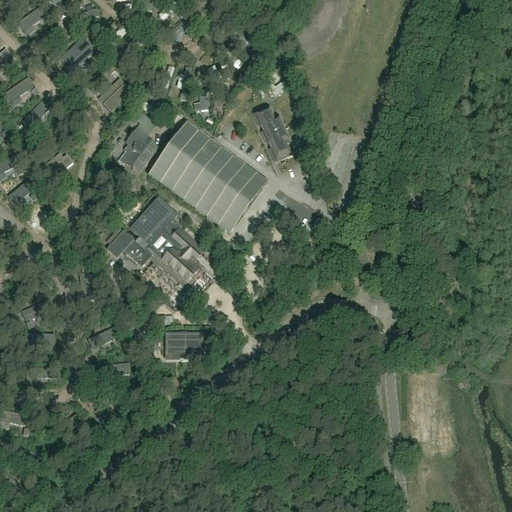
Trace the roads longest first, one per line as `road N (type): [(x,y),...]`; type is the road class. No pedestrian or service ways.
road 1 (unknown): [(27,63),(90,117),(83,181),(61,246),(75,389),(0,386)]
road 2 (unclassified): [(60,511),(300,316),(335,304),(392,311)]
road 3 (tertiary): [(392,311),(442,78),(470,0)]
road 4 (unknown): [(96,0),(213,71),(229,66),(269,0)]
road 5 (tertiary): [(405,511),(391,396),(392,311)]
